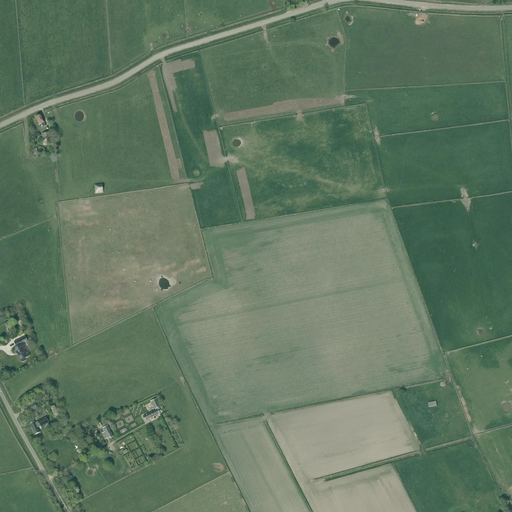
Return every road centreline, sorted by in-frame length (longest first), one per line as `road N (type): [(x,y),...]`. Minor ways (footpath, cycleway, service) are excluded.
road 1 (unclassified): [(0,125),(112,83),(173,50),(339,0)]
road 2 (unclassified): [(68,511),(0,390)]
road 3 (unclassified): [(373,0),(511,7)]
